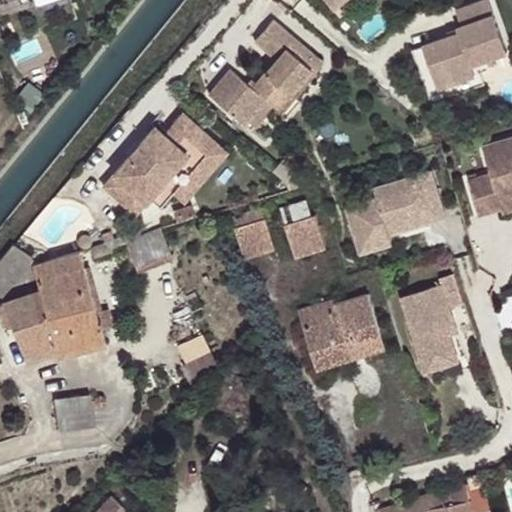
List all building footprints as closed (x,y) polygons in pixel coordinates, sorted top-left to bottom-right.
[(443,84),(480,71),(477,63),(511,50),(511,49),(493,0),(485,0),(460,10),(465,22),(459,25),(462,31),(427,44),(443,84)] [(313,50),(276,19),(259,39),(281,58),(258,86),(236,66),(215,91),(250,121),(271,98),(280,106),(315,66),(306,58),(313,50)] [(484,84),(480,71),(443,84),(427,44),(415,48),(434,101),(484,84)] [(197,183),(228,148),(187,113),(168,136),(159,128),(107,188),(140,217),(155,200),(181,169),(197,183)] [(511,198),(511,137),(483,146),(490,173),(466,181),(477,216),(501,209),(498,202),(511,198)] [(234,153),(228,148),(197,183),(181,169),(155,200),(165,209),(179,194),(184,197),(191,204),(234,153)] [(275,170),(291,182),(301,171),(286,158),(275,170)] [(343,207),(355,253),(387,244),(384,235),(425,224),(417,197),(434,192),(429,173),(411,178),(414,190),(375,200),(374,199),(343,207)] [(411,178),(370,189),(374,199),(375,200),(414,190),(411,178)] [(434,192),(417,197),(425,224),(442,219),(434,192)] [(282,206),(287,222),(312,214),(308,198),(282,206)] [(511,211),(511,198),(498,202),(501,209),(502,214),(511,211)] [(237,228),(268,218),(264,207),(233,215),(237,228)] [(312,214),(287,222),(298,258),(328,248),(318,213),(312,214)] [(276,250),(268,218),(237,228),(245,259),(276,250)] [(160,228),(128,241),(138,267),(171,253),(160,228)] [(117,237),(114,231),(105,235),(107,241),(111,240),(117,237)] [(114,250),(111,240),(107,241),(91,247),(93,256),(114,250)] [(37,259),(18,244),(10,252),(28,269),(37,259)] [(98,308),(84,249),(38,264),(40,274),(59,352),(60,354),(109,341),(105,333),(98,308)] [(0,299),(28,269),(10,252),(0,263),(0,299)] [(38,264),(37,259),(28,269),(30,276),(40,274),(38,264)] [(59,352),(40,274),(30,276),(35,294),(13,300),(18,322),(28,360),(59,352)] [(440,283),(400,296),(421,363),(454,353),(445,325),(453,323),(448,307),(463,303),(454,274),(439,278),(440,283)] [(348,343),(383,333),(371,292),(337,304),(335,299),(300,309),(319,372),(353,361),(348,343)] [(8,325),(18,322),(13,300),(0,302),(0,309),(1,311),(5,311),(8,325)] [(110,305),(98,308),(105,333),(118,329),(110,305)] [(454,353),(421,363),(424,371),(465,359),(453,323),(445,325),(454,353)] [(388,350),(383,333),(348,343),(353,361),(388,350)] [(184,366),(197,388),(221,364),(214,350),(184,366)] [(88,393),(76,395),(79,411),(58,413),(61,426),(61,430),(94,426),(93,411),(88,393)] [(79,411),(76,395),(56,398),(58,413),(79,411)] [(466,487),(446,492),(449,506),(470,501),(472,511),(492,511),(488,494),(487,495),(486,491),(475,494),(472,483),(466,487)] [(429,495),(381,510),(381,511),(472,511),(470,501),(449,506),(446,492),(446,491),(429,495)] [(134,511),(116,494),(99,511),(134,511)]
